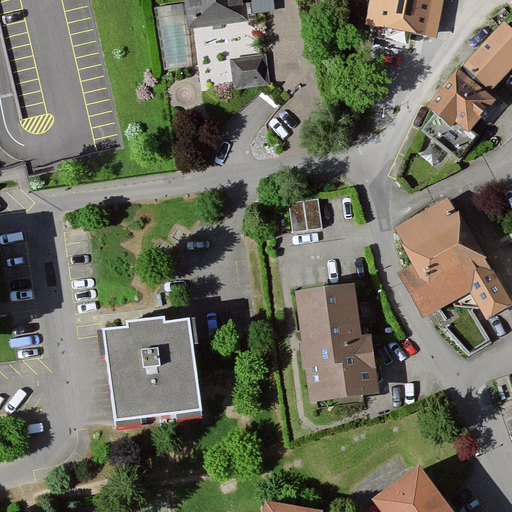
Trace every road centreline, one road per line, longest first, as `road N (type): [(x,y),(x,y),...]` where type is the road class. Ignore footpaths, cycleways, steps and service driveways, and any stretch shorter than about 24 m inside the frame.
road 1 (residential): [(511,478),(390,275),(364,172),(321,167),(30,205),(60,426),(29,452),(0,457)]
road 2 (track): [(364,172),(465,35),(509,0)]
